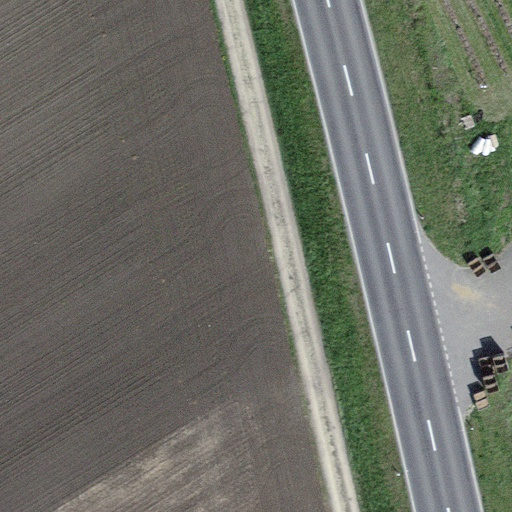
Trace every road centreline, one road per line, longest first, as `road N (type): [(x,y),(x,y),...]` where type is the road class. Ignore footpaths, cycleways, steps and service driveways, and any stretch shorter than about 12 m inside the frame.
road 1 (secondary): [(433,511),(317,0)]
road 2 (track): [(335,511),(220,0)]
road 3 (track): [(402,364),(511,311)]
